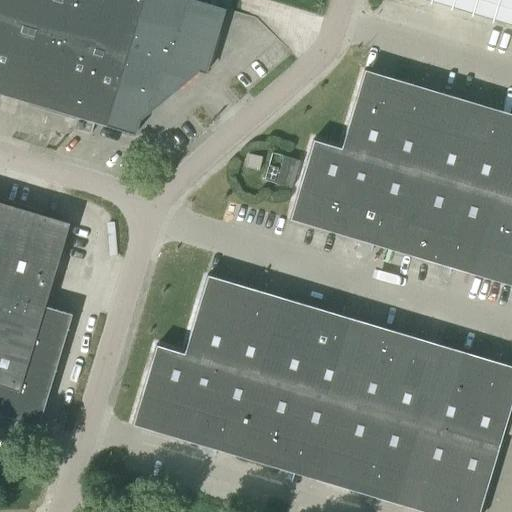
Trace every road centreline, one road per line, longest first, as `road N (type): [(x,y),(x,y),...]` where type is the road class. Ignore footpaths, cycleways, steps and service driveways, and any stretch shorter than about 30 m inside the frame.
road 1 (unclassified): [(63,511),(150,212)]
road 2 (unclassified): [(150,212),(329,46),(344,0)]
road 3 (unclassified): [(150,212),(0,158)]
